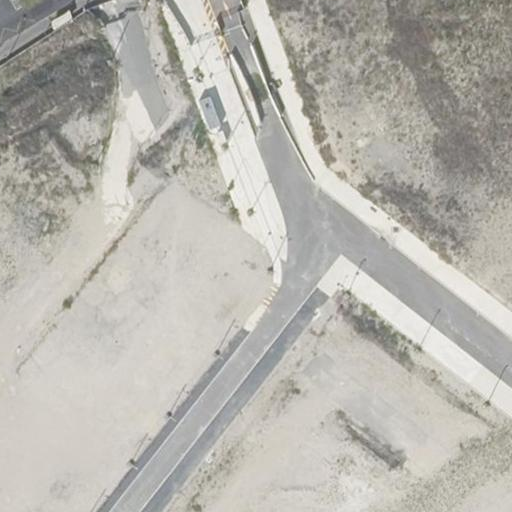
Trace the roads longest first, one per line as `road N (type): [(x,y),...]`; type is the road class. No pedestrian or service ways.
road 1 (residential): [(337,226),(170,452)]
road 2 (residential): [(337,226),(300,199),(223,0)]
road 3 (residential): [(511,37),(337,226)]
road 4 (residential): [(511,364),(337,226)]
